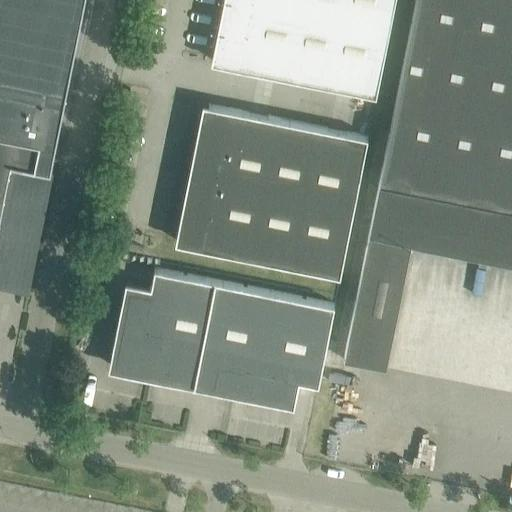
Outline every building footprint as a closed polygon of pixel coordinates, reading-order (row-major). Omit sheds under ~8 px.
[(0,0),(0,130),(40,139),(35,164),(50,167),(83,0),(0,0)] [(235,65),(247,0),(224,0),(214,56),(219,57),(218,60),(217,62),(235,65)] [(376,94),(394,0),(247,0),(235,65),(376,94)] [(511,0),(415,0),(344,358),(386,367),(411,242),(511,262),(511,0)] [(199,246),(227,107),(209,103),(209,105),(209,108),(204,107),(192,167),(197,168),(195,178),(190,177),(178,236),(183,237),(182,241),(181,242),(199,246)] [(340,274),(368,135),(227,107),(199,246),(340,274)] [(0,214),(11,160),(35,164),(40,139),(0,130),(0,214)] [(195,382),(215,279),(155,266),(151,286),(127,282),(115,341),(120,342),(116,362),(117,362),(116,367),(155,375),(156,370),(164,372),(195,379),(194,382),(195,382)] [(335,302),(275,290),(215,279),(195,382),(195,383),(196,379),(217,383),(217,382),(225,384),(224,389),(284,401),(285,396),(293,398),(295,399),(299,379),(319,383),(335,302)] [(53,365),(51,375),(61,377),(63,367),(53,365)]
